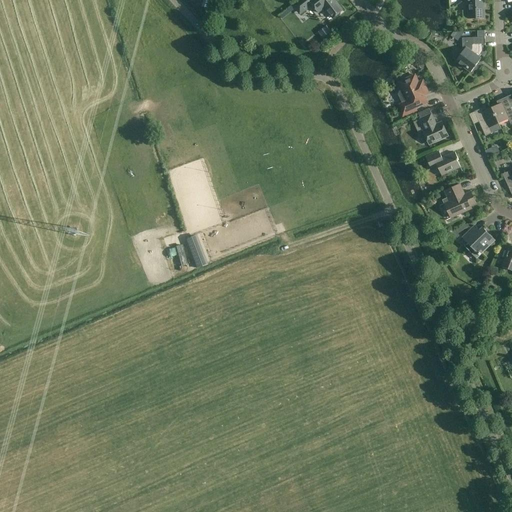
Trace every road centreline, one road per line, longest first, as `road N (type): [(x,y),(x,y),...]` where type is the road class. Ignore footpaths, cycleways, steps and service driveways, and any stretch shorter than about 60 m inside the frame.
road 1 (unclassified): [(511,480),(338,90),(322,77),(245,73),(172,0)]
road 2 (residential): [(451,106),(426,55),(383,30),(356,0)]
road 3 (residential): [(451,106),(506,72),(498,0)]
road 4 (residential): [(511,214),(492,198),(451,106)]
road 5 (track): [(283,234),(289,245),(391,209)]
